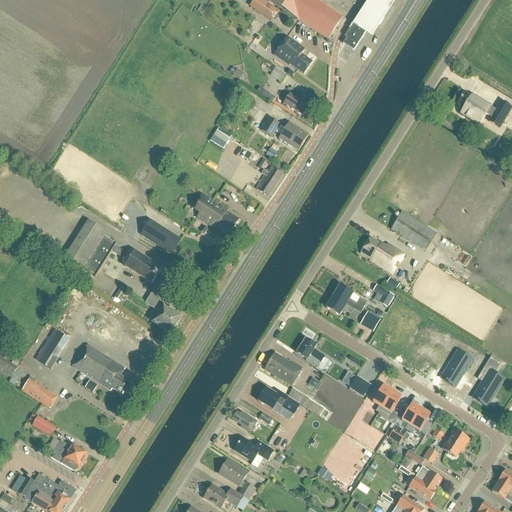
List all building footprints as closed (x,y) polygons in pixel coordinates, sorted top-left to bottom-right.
[(254,0),(252,4),(251,5),(250,7),(256,12),(260,15),(262,1),(260,0),(254,0)] [(328,41),(342,19),(314,1),(314,0),(262,0),(298,22),(328,41)] [(372,37),(395,1),(393,0),(367,0),(352,24),(372,37)] [(353,52),(365,34),(353,26),(345,39),(346,40),(342,45),(353,52)] [(304,76),(312,64),(301,56),(305,51),(287,38),(274,57),(289,67),(290,66),(304,76)] [(286,75),(291,78),(295,74),(289,70),(286,75)] [(260,88),(257,94),(272,104),(275,98),(260,88)] [(471,97),(465,93),(457,106),(463,109),(459,115),(479,127),(486,115),(491,118),(488,123),(500,130),(511,109),(511,108),(501,101),(495,110),(471,96),(471,97)] [(303,117),(309,107),(291,95),(284,105),(303,117)] [(228,122),(235,126),(240,117),(233,112),(228,122)] [(285,129),(268,119),(260,131),(271,138),(275,133),(280,137),(278,140),(298,152),(297,153),(298,153),(308,136),(288,124),(285,129)] [(218,132),(210,143),(222,151),(230,139),(218,132)] [(225,165),(233,170),(239,160),(231,154),(225,165)] [(272,166),(267,173),(264,171),(261,175),(264,177),(255,190),(267,198),(283,173),(272,166)] [(217,229),(218,228),(230,235),(239,220),(227,212),(228,211),(221,207),(220,208),(217,206),(218,205),(202,195),(196,204),(203,208),(198,217),(217,229)] [(168,216),(211,242),(218,230),(175,205),(168,216)] [(426,252),(438,233),(403,212),(391,231),(426,252)] [(124,259),(124,260),(126,268),(153,285),(162,270),(162,269),(135,252),(129,254),(128,255),(116,247),(117,244),(108,239),(110,235),(89,222),(66,259),(87,273),(91,267),(100,272),(113,252),(124,259)] [(149,222),(141,236),(171,255),(180,241),(149,222)] [(380,228),(375,237),(408,256),(413,248),(380,228)] [(385,247),(370,238),(360,255),(370,261),(369,262),(393,277),(405,256),(387,245),(385,247)] [(340,286),(332,298),(348,308),(353,310),(361,315),(364,310),(368,304),(354,295),(340,286)] [(383,298),(380,303),(388,308),(394,298),(377,287),(373,292),(383,298)] [(120,302),(126,292),(121,289),(114,299),(120,302)] [(174,334),(177,329),(176,329),(182,318),(162,305),(165,300),(154,292),(145,305),(159,313),(152,324),(171,336),(173,334),(174,334)] [(332,298),(326,309),(340,318),(344,311),(345,312),(358,320),(361,315),(353,310),(348,308),(332,298)] [(380,312),(377,316),(383,320),(386,315),(380,312)] [(369,314),(361,326),(373,334),(381,321),(369,314)] [(317,369),(325,358),(315,351),(318,347),(305,339),(295,354),(307,362),(306,363),(311,367),(312,366),(317,369)] [(122,397),(131,383),(121,377),(126,370),(88,346),(73,369),(111,393),(113,391),(122,397)] [(48,348),(38,363),(50,370),(59,355),(48,348)] [(289,363),(274,355),(264,371),(291,388),(302,370),(290,362),(289,363)] [(443,378),(441,380),(454,388),(456,386),(469,364),(456,356),(443,378)] [(0,371),(11,379),(18,369),(0,357),(0,371)] [(249,376),(276,394),(281,386),(253,369),(249,376)] [(474,398),(473,399),(486,407),(487,406),(501,384),(488,376),(474,398)] [(357,377),(349,388),(363,397),(371,385),(357,377)] [(52,410),(59,398),(49,392),(50,390),(36,381),(31,378),(22,392),(28,395),(52,410)] [(90,381),(85,389),(93,394),(98,386),(90,381)] [(378,415),(392,392),(383,387),(372,404),(378,408),(375,413),(378,415)] [(278,397),(267,390),(258,402),(272,411),(277,405),(291,413),(294,415),(299,407),(280,394),(278,397)] [(324,411),(325,410),(294,390),(289,398),(320,418),(324,411)] [(401,398),(392,392),(378,415),(387,421),(393,412),(401,398)] [(407,432),(421,410),(412,405),(401,422),(407,426),(404,431),(407,432)] [(430,416),(421,410),(407,432),(410,435),(413,429),(420,433),(425,437),(431,426),(426,423),(430,416)] [(326,422),(330,415),(324,411),(320,418),(326,422)] [(257,423),(242,413),(240,416),(237,414),(233,422),(242,427),(241,429),(249,435),(257,423)] [(258,420),(269,427),(272,422),(262,415),(258,420)] [(51,438),(56,428),(38,418),(33,427),(51,438)] [(11,424),(17,428),(15,430),(34,443),(39,436),(14,419),(11,424)] [(435,433),(443,438),(446,433),(438,428),(435,433)] [(447,441),(463,451),(470,441),(453,431),(447,441)] [(393,432),(388,439),(399,446),(403,438),(393,432)] [(440,442),(443,438),(435,433),(432,437),(440,442)] [(256,447),(242,438),(233,452),(253,464),(258,457),(267,463),(274,452),(259,443),(256,447)] [(51,445),(57,449),(51,459),(61,465),(71,471),(79,469),(87,455),(79,450),(78,449),(76,447),(74,447),(72,446),(71,448),(61,442),(54,439),(51,445)] [(463,451),(447,441),(441,450),(448,455),(447,456),(453,460),(454,459),(455,460),(459,454),(461,455),(463,451)] [(432,466),(436,459),(438,455),(429,449),(422,459),(432,466)] [(407,470),(412,461),(421,467),(424,462),(409,453),(406,457),(400,466),(407,470)] [(239,489),(249,474),(228,461),(218,476),(239,489)] [(414,480),(435,493),(442,482),(422,468),(414,480)] [(498,481),(511,490),(511,476),(505,472),(498,481)] [(27,481),(18,495),(24,499),(24,500),(31,505),(42,511),(63,511),(76,492),(61,483),(58,488),(39,476),(34,483),(27,479),(27,481)] [(11,491),(18,495),(27,481),(20,477),(11,491)] [(429,503),(435,493),(414,480),(411,486),(408,489),(411,491),(429,503)] [(0,492),(3,494),(9,484),(4,481),(0,487),(0,492)] [(511,506),(511,505),(511,490),(498,481),(498,482),(499,482),(498,482),(499,482),(491,493),(511,506)] [(239,495),(244,498),(249,502),(256,490),(246,484),(239,495)] [(244,498),(239,495),(231,490),(228,495),(212,485),(203,500),(221,511),(226,503),(237,510),(244,498)] [(396,507),(404,511),(422,511),(423,511),(403,497),(396,507)]
